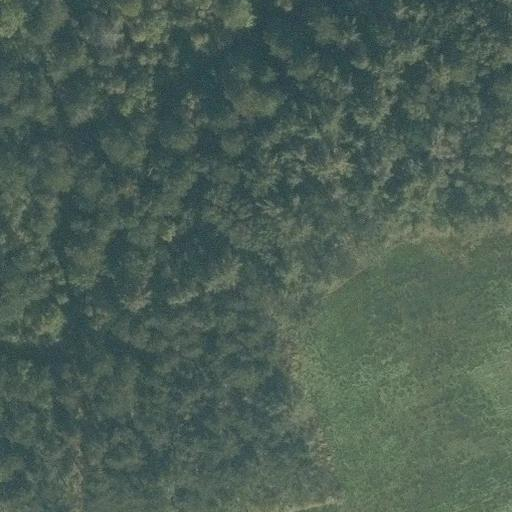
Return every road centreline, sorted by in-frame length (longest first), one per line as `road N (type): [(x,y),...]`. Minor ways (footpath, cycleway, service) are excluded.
road 1 (track): [(108,511),(56,0)]
road 2 (track): [(70,135),(317,0)]
